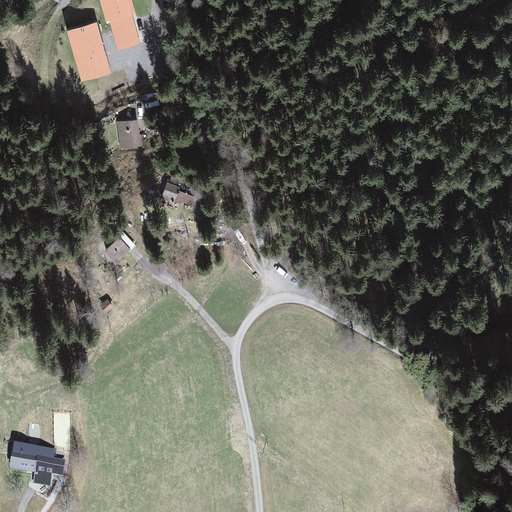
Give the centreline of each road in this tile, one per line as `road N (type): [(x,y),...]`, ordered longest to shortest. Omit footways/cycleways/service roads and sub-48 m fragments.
road 1 (unclassified): [(260,511),(234,345),(250,317),(281,297),(331,313),(511,417)]
road 2 (track): [(281,297),(243,178),(179,95)]
